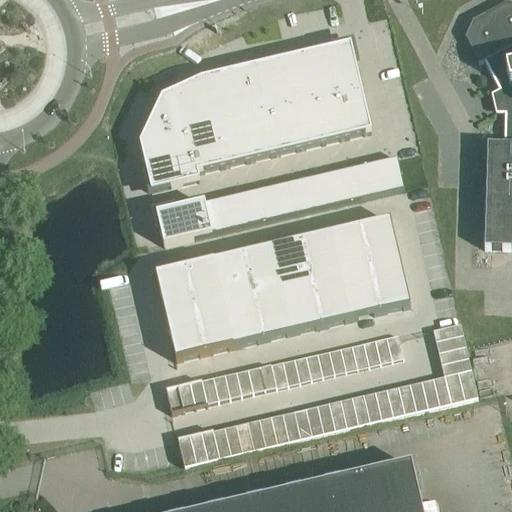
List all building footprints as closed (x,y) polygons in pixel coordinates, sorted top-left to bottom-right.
[(473,23),(464,40),(479,67),(484,64),(500,93),(491,98),(495,115),(495,116),(504,117),(503,150),(487,149),(484,252),(506,252),(511,252),(511,7),(503,6),(473,23)] [(163,102),(140,148),(152,196),(199,185),(197,177),(325,147),(371,136),(350,49),(202,84),(163,102)] [(162,252),(403,191),(395,160),(154,221),(162,252)] [(390,224),(361,231),(371,274),(400,267),(390,224)] [(361,231),(332,238),(342,281),(371,274),(361,231)] [(332,238),(302,245),(312,288),(342,281),(332,238)] [(302,245),(273,252),(283,295),(312,288),(302,245)] [(273,252),(244,259),(254,301),(283,295),(273,252)] [(244,259),(215,266),(225,308),(254,301),(244,259)] [(215,266),(186,273),(196,315),(225,308),(215,266)] [(400,267),(371,274),(381,317),(410,310),(400,267)] [(186,273),(156,279),(166,322),(196,315),(186,273)] [(371,274),(342,281),(352,324),(381,317),(371,274)] [(342,281),(312,288),(323,331),(352,324),(342,281)] [(312,288),(283,295),(293,337),(323,331),(312,288)] [(283,295),(254,301),(264,344),(293,337),(283,295)] [(254,301),(225,308),(235,351),(264,344),(254,301)] [(225,308),(196,315),(206,358),(235,351),(225,308)] [(196,315),(166,322),(176,365),(206,358),(196,315)] [(461,329),(434,335),(436,347),(464,340),(461,329)] [(398,340),(386,343),(392,366),(403,363),(398,340)] [(464,340),(436,347),(439,358),(466,352),(466,350),(464,340)] [(386,343),(375,345),(380,368),(392,366),(386,343)] [(375,345),(363,348),(369,371),(380,368),(375,345)] [(363,348),(352,351),(357,374),(369,371),(363,348)] [(352,351),(340,353),(345,376),(357,374),(352,351)] [(466,352),(439,358),(442,370),(469,364),(466,352)] [(340,353),(329,356),(334,379),(345,376),(340,353)] [(329,356),(317,359),(322,382),(334,379),(329,356)] [(317,359),(306,361),(311,384),(322,382),(317,359)] [(306,361),(294,364),(299,387),(311,384),(306,361)] [(294,364),(282,367),(288,390),(299,387),(294,364)] [(469,364),(442,370),(445,382),(458,379),(465,406),(478,403),(469,364)] [(282,367),(271,370),(276,393),(288,390),(282,367)] [(271,370),(259,372),(264,395),(276,393),(271,370)] [(259,372),(247,375),(253,398),(264,395),(259,372)] [(247,375),(236,378),(241,401),(253,398),(247,375)] [(236,378),(224,380),(230,403),(241,401),(236,378)] [(445,382),(433,384),(439,412),(443,411),(465,406),(458,379),(445,382)] [(224,380),(213,383),(218,406),(230,403),(224,380)] [(213,383),(202,386),(208,409),(218,406),(213,383)] [(433,384),(421,387),(428,414),(439,412),(433,384)] [(202,385),(190,388),(196,412),(208,410),(208,409),(202,386),(202,385)] [(421,387),(410,390),(416,417),(428,414),(421,387)] [(190,388),(178,390),(184,415),(196,412),(190,388)] [(178,390),(166,393),(172,418),(184,415),(178,390)] [(410,390),(398,393),(405,420),(416,417),(410,390)] [(398,393),(387,395),(393,423),(405,420),(398,393)] [(387,395),(375,398),(382,425),(393,423),(387,395)] [(375,398),(363,401),(370,428),(382,425),(375,398)] [(363,401),(352,403),(358,431),(370,428),(363,401)] [(352,403),(340,406),(347,433),(358,431),(352,403)] [(340,406),(329,409),(335,436),(347,433),(340,406)] [(329,409),(317,412),(324,439),(335,436),(329,409)] [(317,412),(306,414),(312,442),(324,439),(317,412)] [(306,414),(294,417),(300,444),(312,442),(306,414)] [(294,417),(282,420),(289,447),(300,444),(294,417)] [(282,420),(271,422),(277,450),(289,447),(282,420)] [(271,422),(259,425),(265,452),(277,450),(271,422)] [(259,425),(248,428),(254,455),(265,452),(259,425)] [(248,428),(236,431),(242,458),(254,455),(248,428)] [(236,431),(225,433),(231,461),(242,458),(236,431)] [(225,433),(214,436),(220,463),(231,461),(225,433)] [(214,435),(202,438),(208,466),(220,463),(214,436),(214,435)] [(202,438),(190,440),(196,469),(200,468),(208,466),(202,438)] [(190,440),(177,443),(184,471),(196,469),(190,440)] [(421,511),(411,468),(222,511),(421,511)]
